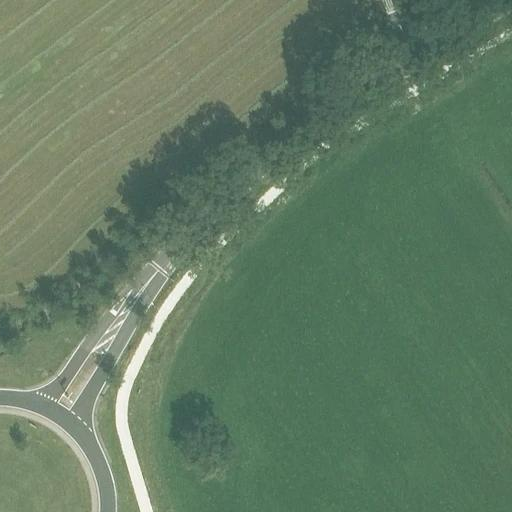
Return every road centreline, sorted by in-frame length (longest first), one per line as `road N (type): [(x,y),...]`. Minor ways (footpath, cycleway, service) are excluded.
road 1 (secondary): [(46,411),(217,210),(275,154),(408,52)]
road 2 (primary): [(109,511),(90,448),(46,411)]
